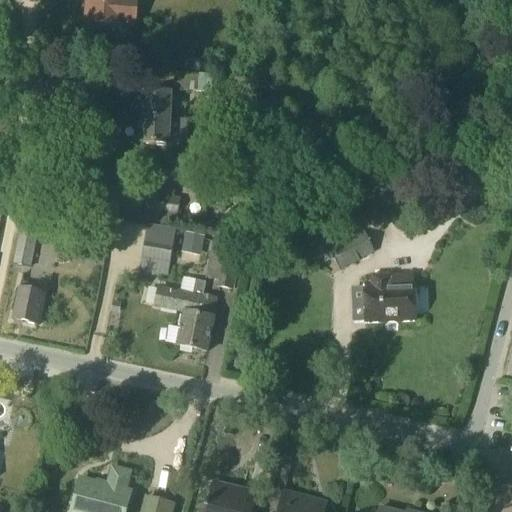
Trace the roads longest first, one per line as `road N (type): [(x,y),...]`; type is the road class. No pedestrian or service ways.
road 1 (residential): [(467,452),(0,350)]
road 2 (residential): [(467,452),(511,298)]
